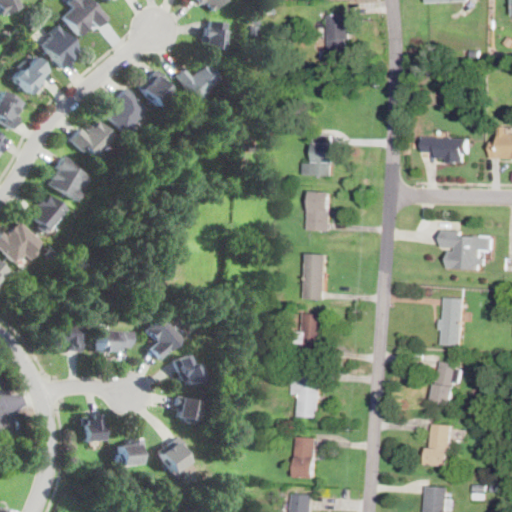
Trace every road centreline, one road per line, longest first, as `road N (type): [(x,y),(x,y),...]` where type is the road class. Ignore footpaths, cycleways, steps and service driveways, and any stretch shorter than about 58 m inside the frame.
road 1 (residential): [(367,511),(392,175),(392,0)]
road 2 (residential): [(0,195),(57,110),(154,30)]
road 3 (residential): [(0,339),(41,393),(47,423),(31,511)]
road 4 (residential): [(391,194),(511,197)]
